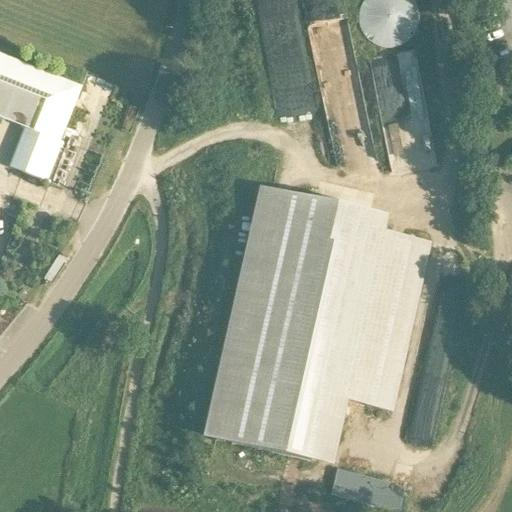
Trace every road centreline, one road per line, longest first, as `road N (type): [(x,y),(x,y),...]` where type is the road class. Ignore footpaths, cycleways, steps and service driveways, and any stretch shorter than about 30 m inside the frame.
road 1 (unclassified): [(0,372),(92,248),(148,128),(184,0)]
road 2 (track): [(444,0),(498,263),(493,293),(511,355)]
road 3 (track): [(135,159),(162,228),(161,257),(114,511)]
